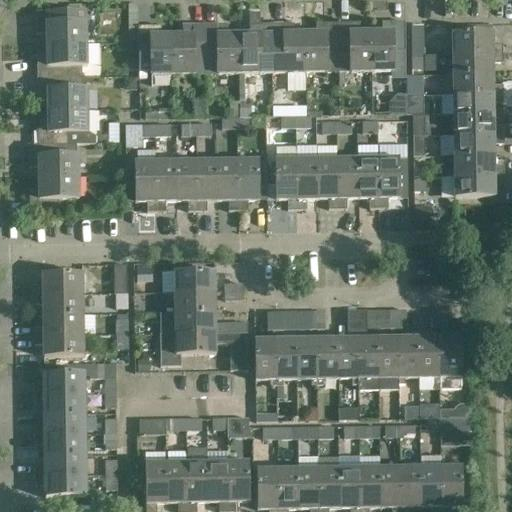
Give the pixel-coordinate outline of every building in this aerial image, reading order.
[(46,36),(46,47),(86,47),(86,13),(36,14),(36,37),(46,36)] [(239,76),(272,76),(272,55),(271,26),(260,26),(260,15),(249,15),(249,36),(238,37),(239,76)] [(371,34),(372,74),(393,74),(393,69),(405,69),(405,24),(382,24),(382,34),(371,34)] [(315,35),(305,36),(305,75),(339,75),(338,25),(315,25),(315,35)] [(339,75),(372,74),(371,34),(360,35),(360,25),(338,25),(339,75)] [(272,76),(305,75),(305,36),(293,36),(293,26),(271,26),(272,55),(272,76)] [(183,37),(172,38),(172,77),(206,77),(205,54),(205,27),(182,28),(183,37)] [(205,54),(206,77),(239,76),(238,37),(227,37),(227,27),(205,27),(205,54)] [(492,27),(457,27),(457,35),(492,35),(492,27)] [(138,28),(128,28),(128,44),(138,44),(138,28)] [(161,28),(138,28),(138,44),(138,57),(139,74),(151,73),(151,88),(173,87),(172,77),(172,38),(161,38),(161,28)] [(411,28),(411,57),(423,57),(422,28),(411,28)] [(452,57),(502,56),(502,47),(492,47),(492,35),(457,35),(452,36),(452,57)] [(86,47),(46,47),(46,58),(36,58),(37,81),(66,80),(81,80),(81,68),(86,68),(86,47)] [(453,77),(474,77),(492,76),(492,66),(502,66),(502,56),(452,57),(453,77)] [(423,57),(411,57),(412,72),(423,72),(423,57)] [(444,97),(453,97),(464,97),(503,97),(503,87),(493,88),(492,76),(474,77),(453,77),(443,77),(444,97)] [(406,98),(417,98),(417,78),(406,78),(406,98)] [(47,103),(47,114),(87,113),(87,92),(81,92),(81,80),(66,80),(37,81),(37,103),(47,103)] [(464,97),(453,97),(453,118),(493,117),(493,107),(503,106),(503,97),(464,97)] [(423,98),(417,98),(406,98),(406,118),(412,118),(423,118),(423,98)] [(239,104),(230,104),(230,118),(240,118),(239,108),(239,104)] [(251,107),(239,108),(240,118),(240,121),(244,120),(250,120),(251,120),(251,107)] [(329,113),(329,119),(339,119),(339,110),(333,110),(329,113)] [(87,113),(47,114),(47,125),(37,125),(38,147),(28,147),(67,147),(96,146),(96,139),(88,135),(87,113)] [(493,117),(453,118),(454,138),(503,137),(503,128),(493,128),(493,117)] [(424,138),(423,118),(412,118),(412,139),(424,138)] [(305,119),(295,120),(296,131),(311,131),(311,119),(305,119)] [(236,121),(237,133),(250,132),(250,120),(244,120),(240,121),(236,121)] [(296,131),(295,120),(291,120),(280,120),(280,132),(296,131)] [(221,133),(237,133),(236,121),(221,121),(221,133)] [(377,136),(377,124),(361,125),(362,137),(377,136)] [(321,137),(337,137),(336,125),(321,125),(321,137)] [(336,125),(337,137),(351,137),(351,125),(336,125)] [(196,139),(196,127),(180,128),(180,139),(196,139)] [(211,127),(196,127),(196,139),(211,139),(211,127)] [(141,141),(155,140),(155,128),(125,128),(125,150),(141,150),(141,141)] [(170,128),(155,128),(155,140),(170,140),(170,128)] [(454,138),(454,158),(494,158),(493,147),(503,147),(503,137),(454,138)] [(424,138),(412,139),(412,154),(424,154),(424,138)] [(67,147),(28,147),(28,170),(38,170),(38,180),(78,180),(78,158),(76,158),(75,147),(96,147),(96,146),(67,147)] [(379,162),(378,162),(379,212),(388,212),(387,202),(399,201),(399,181),(399,161),(406,161),(406,147),(379,148),(379,162)] [(317,148),(296,149),(296,163),(297,213),(306,213),(306,203),(317,202),(317,162),(317,148)] [(337,148),(317,148),(317,162),(317,202),(328,202),(328,212),(338,212),(337,162),(337,148)] [(378,148),(357,148),(357,162),(358,202),(369,202),(369,212),(379,212),(378,162),(378,148)] [(276,163),(274,163),(275,183),(275,203),(287,203),(287,213),(297,213),(296,163),(296,149),(276,149),(276,163)] [(494,158),(454,158),(441,159),(441,179),(454,179),(504,178),(504,169),(494,169),(494,158)] [(357,162),(337,162),(338,212),(347,212),(347,202),(358,202),(357,162)] [(237,164),(238,214),(247,214),(247,204),(259,204),(258,163),(237,164)] [(176,205),(176,164),(156,165),(156,215),(165,215),(165,205),(176,205)] [(196,164),(176,164),(176,205),(187,204),(187,214),(197,214),(196,164)] [(196,164),(197,214),(206,214),(206,204),(217,204),(217,164),(196,164)] [(237,164),(217,164),(217,204),(228,204),(228,214),(238,214),(237,164)] [(156,215),(156,165),(134,165),(134,205),(146,205),(147,215),(156,215)] [(413,165),(413,179),(425,179),(425,165),(413,165)] [(454,179),(454,201),(494,200),(494,188),(504,188),(504,178),(454,179)] [(425,194),(425,179),(413,179),(413,194),(425,194)] [(78,201),(78,180),(38,180),(38,192),(28,192),(29,214),(58,214),(57,202),(78,201)] [(429,231),(428,211),(415,212),(415,232),(429,231)] [(490,255),(490,240),(480,241),(480,255),(490,255)] [(113,268),(114,297),(127,297),(126,267),(113,268)] [(136,270),(136,285),(147,285),(147,270),(136,270)] [(169,296),(214,295),(214,274),(174,275),(174,290),(169,290),(169,296)] [(32,288),(32,298),(82,297),(82,276),(42,277),(42,288),(32,288)] [(225,295),(242,295),(242,287),(225,287),(225,295)] [(214,316),(214,295),(169,296),(169,302),(174,302),(174,316),(214,316)] [(242,295),(225,295),(225,304),(242,304),(242,295)] [(82,317),(82,297),(32,298),(32,307),(42,307),(42,318),(82,317)] [(127,297),(114,297),(115,312),(128,312),(127,297)] [(397,331),(397,313),(389,313),(389,331),(397,331)] [(405,313),(397,313),(397,331),(406,331),(405,313)] [(430,330),(439,330),(438,313),(430,313),(430,330)] [(446,313),(438,313),(439,330),(447,330),(446,313)] [(316,332),(316,314),(307,315),(307,332),(316,332)] [(324,314),(316,314),(316,332),(324,332),(324,314)] [(347,342),(337,342),(337,382),(352,382),(352,388),(357,388),(357,394),(358,394),(357,342),(357,314),(347,314),(347,342)] [(357,314),(357,342),(358,394),(378,393),(378,342),(366,342),(366,314),(357,314)] [(276,332),(275,315),(266,315),(267,333),(276,332)] [(283,315),(275,315),(276,332),(284,332),(283,315)] [(174,316),(159,317),(160,337),(215,336),(214,316),(174,316)] [(33,339),(83,338),(82,317),(42,318),(43,329),(33,329),(33,339)] [(115,323),(115,338),(128,337),(127,322),(115,323)] [(215,336),(160,337),(159,337),(160,370),(180,370),(180,358),(215,358),(215,347),(229,347),(230,373),(248,373),(247,336),(243,336),(225,336),(215,336)] [(128,337),(115,338),(115,353),(128,352),(128,337)] [(83,338),(33,339),(33,348),(43,348),(43,360),(83,359),(83,338)] [(439,341),(439,392),(461,391),(460,380),(460,340),(439,341)] [(398,341),(378,342),(378,393),(398,393),(398,388),(399,388),(399,387),(398,341)] [(419,381),(418,341),(398,341),(399,387),(399,388),(405,388),(405,381),(419,381)] [(419,381),(433,381),(433,392),(439,392),(439,341),(418,341),(419,381)] [(317,389),(316,342),(296,343),(297,383),(311,382),(311,389),(317,389)] [(316,342),(317,389),(323,389),(323,382),(337,382),(337,342),(316,342)] [(269,389),(277,390),(276,343),(254,343),(255,383),(269,383),(269,389)] [(276,343),(277,390),(282,389),(282,383),(297,383),(296,343),(276,343)] [(33,388),(34,397),(83,397),(83,376),(43,376),(43,388),(33,388)] [(104,382),(104,396),(115,396),(115,382),(104,382)] [(116,412),(115,396),(104,396),(104,412),(116,412)] [(44,418),(84,417),(83,397),(34,397),(34,407),(44,407),(44,418)] [(425,423),(440,422),(440,414),(440,408),(438,408),(419,408),(419,423),(425,423)] [(310,410),(303,417),(303,424),(317,423),(316,411),(310,410)] [(338,424),(342,424),(358,424),(358,413),(358,411),(338,412),(338,424)] [(440,414),(440,422),(455,422),(455,414),(440,414)] [(276,416),(255,417),(256,425),(276,425),(276,416)] [(84,438),(84,417),(44,418),(44,429),(34,429),(34,438),(84,438)] [(212,433),(227,433),(227,421),(212,422),(212,433)] [(227,421),(227,433),(227,441),(252,441),(252,432),(248,432),(248,421),(227,421)] [(105,437),(116,437),(116,422),(105,423),(105,437)] [(139,439),(166,438),(166,434),(165,422),(139,423),(139,439)] [(186,433),(186,422),(165,422),(166,434),(186,433)] [(186,422),(186,433),(201,433),(201,422),(186,422)] [(440,422),(425,423),(425,434),(440,434),(440,422)] [(440,422),(440,434),(455,434),(455,422),(440,422)] [(399,441),(399,429),(384,429),(384,441),(399,441)] [(414,429),(399,429),(399,441),(414,441),(414,429)] [(277,431),(277,443),(296,443),(296,430),(277,431)] [(302,443),(318,443),(318,430),(302,430),(302,443)] [(318,430),(318,443),(333,442),(333,430),(318,430)] [(343,441),(359,441),(359,430),(343,430),(343,441)] [(359,430),(359,441),(373,441),(373,430),(359,430)] [(262,443),(277,443),(277,431),(262,431),(262,443)] [(116,437),(105,437),(105,453),(116,452),(116,437)] [(44,459),(84,458),(84,438),(34,438),(34,448),(44,448),(44,459)] [(85,479),(84,458),(44,459),(45,470),(35,470),(35,480),(85,479)] [(105,478),(117,478),(116,463),(105,464),(105,478)] [(228,511),(227,465),(207,466),(208,506),(218,505),(218,511),(228,511)] [(248,465),(227,465),(228,511),(237,511),(237,505),(249,505),(248,465)] [(318,511),(318,472),(318,465),(307,466),(307,472),(298,472),(298,511),(308,511),(309,511),(318,511)] [(167,506),(166,466),(144,467),(145,511),(155,511),(156,506),(167,506)] [(187,511),(187,466),(166,466),(167,506),(177,506),(177,511),(187,511)] [(207,466),(187,466),(187,511),(196,511),(196,506),(208,506),(207,466)] [(441,511),(440,470),(420,471),(421,510),(431,510),(431,511),(441,511)] [(440,470),(441,511),(450,511),(450,510),(462,510),(462,470),(440,470)] [(380,511),(379,471),(359,472),(359,511),(368,511),(369,511),(380,511)] [(400,511),(399,471),(379,471),(380,511),(391,511),(390,511),(400,511)] [(409,511),(410,511),(421,510),(420,471),(399,471),(400,511),(409,511)] [(298,511),(298,472),(278,473),(278,511),(298,511)] [(339,511),(339,472),(318,472),(318,511),(328,511),(339,511)] [(359,511),(359,472),(339,472),(339,511),(350,511),(349,511),(359,511)] [(278,511),(278,473),(256,473),(256,511),(278,511)] [(117,478),(105,478),(105,494),(117,493),(117,478)] [(85,500),(85,479),(35,480),(35,489),(45,488),(45,501),(85,500)]
